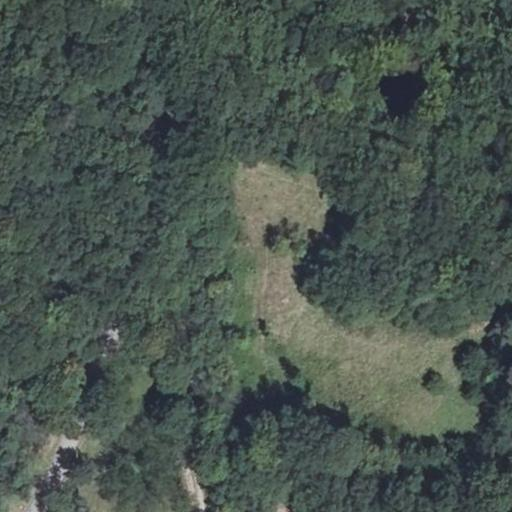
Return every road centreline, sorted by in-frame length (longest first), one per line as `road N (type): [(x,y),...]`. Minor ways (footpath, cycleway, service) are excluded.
road 1 (unclassified): [(140,0),(175,106),(172,129),(111,351),(37,511)]
road 2 (track): [(201,511),(187,449),(192,174),(175,106)]
